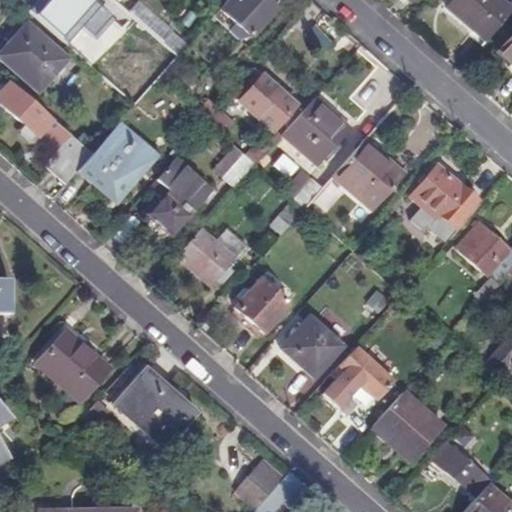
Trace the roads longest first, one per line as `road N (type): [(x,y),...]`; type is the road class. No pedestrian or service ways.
road 1 (residential): [(0,187),(366,511)]
road 2 (residential): [(337,0),(511,153)]
